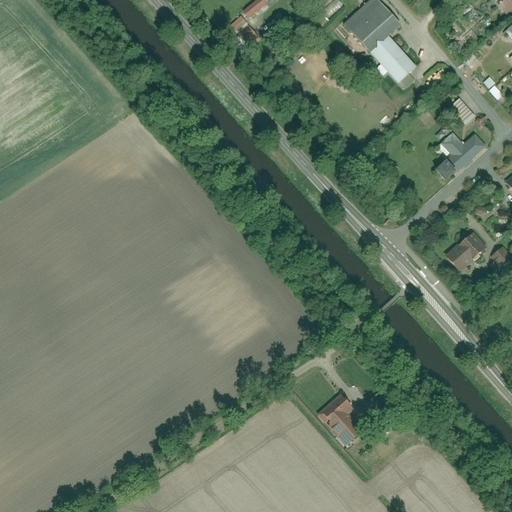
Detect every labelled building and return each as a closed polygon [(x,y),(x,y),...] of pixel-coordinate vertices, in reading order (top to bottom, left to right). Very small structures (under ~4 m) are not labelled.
[(247,20),(267,4),(264,0),(256,0),(241,13),(247,20)] [(329,18),(342,5),(337,0),(333,0),(322,11),(329,18)] [(383,33),(395,22),(375,0),(359,0),(339,19),(394,80),(395,79),(401,85),(410,78),(404,70),(410,65),(383,33)] [(511,0),(490,0),(500,12),(511,2),(511,0)] [(511,62),(511,15),(501,25),(510,36),(511,34),(511,47),(503,55),(511,64),(511,62)] [(242,56),(261,42),(241,16),(229,25),(238,37),(231,42),(242,56)] [(470,69),(479,62),(472,53),(463,61),(470,69)] [(488,90),(495,84),(489,77),(482,83),(488,90)] [(488,90),(496,101),(502,96),(494,86),(488,90)] [(453,95),(444,104),(459,121),(468,112),(453,95)] [(448,129),(433,143),(456,168),(468,157),(466,155),(480,143),(470,131),(459,141),(448,129)] [(440,179),(452,168),(441,156),(429,167),(440,179)] [(511,168),(498,180),(511,195),(511,197),(505,204),(511,212),(511,168)] [(482,247),(466,229),(439,253),(455,271),(482,247)] [(503,263),(490,248),(480,257),(493,272),(503,263)] [(342,411),(350,404),(335,388),(311,410),(339,441),(355,426),(342,411)] [(372,425),(381,438),(394,430),(385,417),(372,425)]
